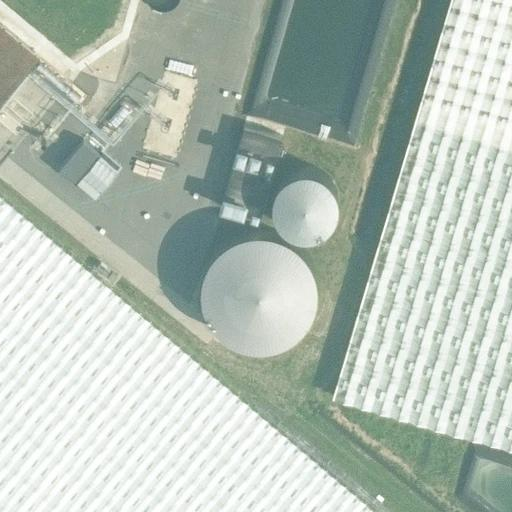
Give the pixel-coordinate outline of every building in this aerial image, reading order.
[(511,0),(452,0),(334,396),(511,448),(511,0)] [(0,23),(0,93),(34,52),(0,23)] [(215,89),(180,154),(221,177),(254,112),(215,89)] [(33,111),(10,92),(3,100),(26,119),(33,111)] [(0,104),(0,118),(16,132),(22,124),(0,104)] [(380,511),(0,192),(0,511),(380,511)] [(109,269),(101,262),(96,268),(104,275),(109,269)]
